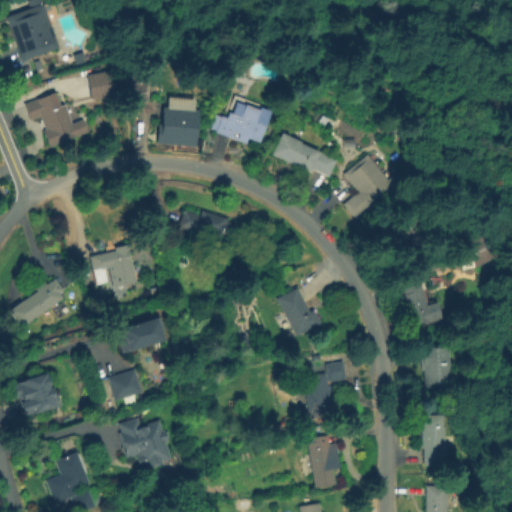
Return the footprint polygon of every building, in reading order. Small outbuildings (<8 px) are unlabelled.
[(58,47),(21,61),(5,16),(42,2),(58,47)] [(83,74),(107,70),(111,94),(88,98),(83,74)] [(146,74),(146,99),(130,98),(131,73),(146,74)] [(54,93),(59,106),(63,104),(70,123),(82,119),(87,132),(47,146),(41,131),(44,130),(40,116),(29,120),(24,104),(54,93)] [(235,100),(244,103),(258,108),(258,106),(269,110),(257,140),(247,136),(245,142),(215,131),(215,129),(210,127),(215,113),(220,115),(220,114),(226,116),(228,110),(231,111),(235,100)] [(196,109),(193,131),(161,128),(163,106),(196,109)] [(335,158),(328,175),(311,167),(309,170),(271,153),(281,131),(301,140),(300,142),(335,158)] [(372,206),(355,219),(342,202),(357,190),(343,172),(366,153),(392,186),(370,204),(372,206)] [(175,227),(183,205),(234,223),(226,244),(175,227)] [(434,233),(415,244),(411,237),(406,240),(394,219),(419,206),(434,233)] [(508,251),(477,266),(464,239),(495,225),(508,251)] [(127,243),(135,280),(111,285),(108,265),(103,266),(106,280),(94,283),(88,254),(114,249),(114,246),(127,243)] [(54,277),(62,289),(59,291),(63,297),(21,326),(8,309),(36,289),(34,287),(44,280),(46,283),(54,277)] [(401,284),(419,279),(426,303),(437,300),(442,316),(424,321),(424,320),(410,324),(401,294),(404,293),(401,284)] [(276,297),(293,287),(305,310),(311,307),(319,322),(296,335),(276,297)] [(123,352),(116,328),(159,314),(166,338),(123,352)] [(449,345),(452,384),(424,386),(423,369),(421,369),(419,347),(449,345)] [(326,380),(327,389),(329,388),(333,413),(310,417),(309,412),(307,412),(304,391),(306,391),(304,375),(326,372),(324,362),(342,359),(345,378),(326,380)] [(108,376),(135,368),(142,391),(115,399),(108,376)] [(10,382),(44,372),(53,406),(20,416),(10,382)] [(445,414),(445,426),(446,426),(446,446),(443,446),(443,453),(445,453),(445,464),(424,464),(424,447),(422,447),(422,428),(424,428),(424,414),(445,414)] [(116,425),(136,419),(138,426),(158,420),(170,462),(146,469),(145,462),(137,464),(135,457),(126,459),(116,425)] [(336,482),(317,485),(308,437),(328,434),(336,482)] [(73,488),(75,493),(87,488),(94,505),(76,511),(70,496),(54,503),(44,479),(59,473),(53,459),(75,450),(88,482),(73,488)] [(446,484),(446,511),(425,511),(425,484),(446,484)] [(318,502),(319,511),(298,511),(297,505),(318,502)]
